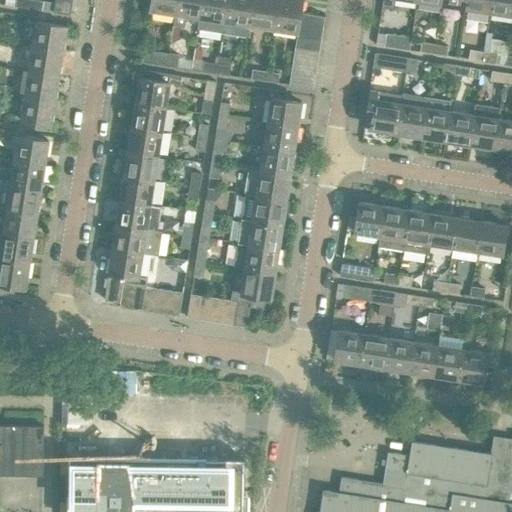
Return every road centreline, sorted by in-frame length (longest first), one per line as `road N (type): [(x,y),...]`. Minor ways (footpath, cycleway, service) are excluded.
road 1 (residential): [(58,324),(108,0)]
road 2 (residential): [(299,361),(58,324)]
road 3 (residential): [(299,361),(331,158)]
road 4 (residential): [(331,158),(511,186)]
road 5 (residential): [(331,158),(355,0)]
road 6 (residential): [(275,511),(299,361)]
